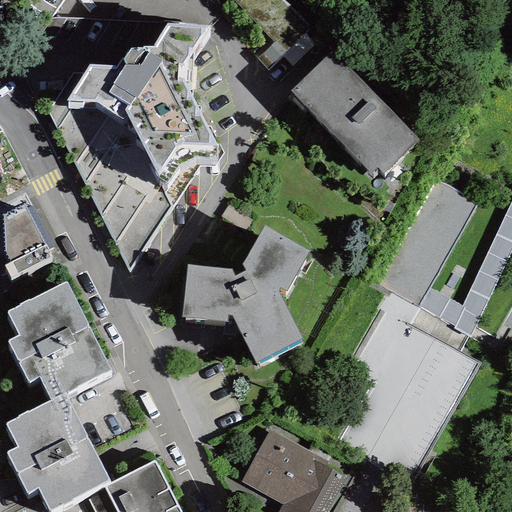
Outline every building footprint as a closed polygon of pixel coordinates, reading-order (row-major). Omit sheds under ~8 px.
[(310,25),(285,0),(237,0),(285,49),(310,25)] [(209,27),(166,23),(152,48),(131,48),(123,60),(122,58),(116,69),(90,66),(68,103),(95,104),(122,124),(129,121),(127,125),(133,129),(138,136),(136,141),(143,144),(157,179),(168,185),(181,167),(196,160),(217,159),(216,146),(190,94),(193,54),(209,27)] [(417,138),(331,50),(290,90),(294,94),(291,97),(302,108),(305,105),(372,173),(377,168),(384,175),(400,159),(398,157),(417,138)] [(511,199),(508,198),(467,308),(454,303),(448,318),(479,330),(511,239),(511,199)] [(24,204),(2,215),(4,252),(9,263),(4,266),(10,279),(51,257),(24,204)] [(308,254),(263,228),(241,267),(246,273),(235,279),(231,273),(186,269),(181,320),(226,324),(227,317),(231,317),(256,365),(301,341),(278,293),(280,291),(284,294),(308,254)] [(67,281),(7,312),(19,335),(7,340),(28,382),(40,377),(50,401),(65,393),(110,371),(67,281)] [(104,486),(110,483),(65,393),(50,401),(5,423),(17,447),(5,453),(26,494),(38,488),(49,511),(51,511),(85,495),(104,486)] [(318,455),(268,429),(240,482),(281,503),(276,511),(323,511),(343,474),(316,460),(318,455)] [(85,495),(93,511),(180,511),(154,461),(110,483),(104,486),(85,495)]
